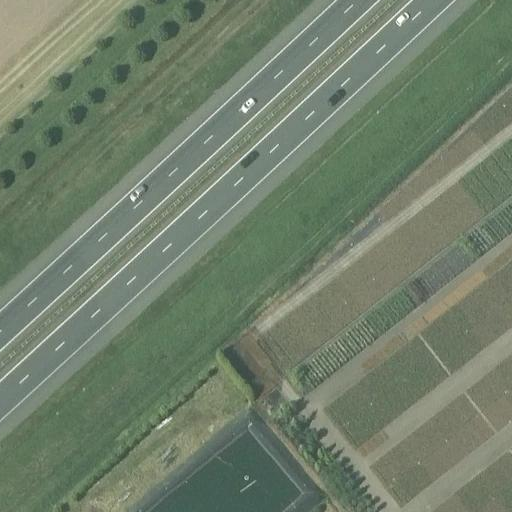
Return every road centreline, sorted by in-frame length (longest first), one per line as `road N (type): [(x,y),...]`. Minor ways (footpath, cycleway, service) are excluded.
road 1 (motorway): [(0,400),(432,0)]
road 2 (motorway): [(358,0),(0,330)]
